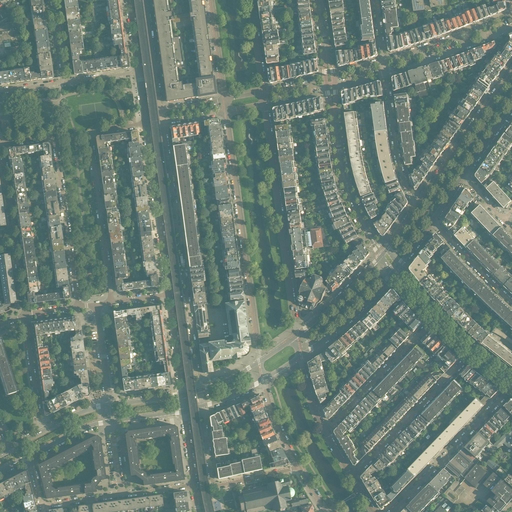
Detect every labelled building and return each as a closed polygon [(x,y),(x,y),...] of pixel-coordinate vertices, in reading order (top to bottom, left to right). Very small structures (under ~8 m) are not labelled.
[(174,20),(173,16),(173,12),(171,12),(169,0),(152,0),(153,5),(153,7),(153,8),(154,8),(154,15),(155,15),(155,17),(155,20),(156,23),(156,25),(156,28),(157,30),(157,32),(157,33),(158,40),(158,41),(158,43),(159,48),(160,53),(160,55),(161,63),(161,64),(161,65),(162,69),(162,70),(163,75),(163,77),(164,84),(166,99),(166,101),(168,102),(174,101),(173,100),(177,99),(178,101),(184,99),(191,98),(189,85),(182,86),(182,82),(181,82),(179,68),(184,67),(180,37),(175,38),(173,23),(172,20),(174,20)] [(205,10),(204,7),(202,0),(189,0),(192,13),(189,14),(180,15),(173,16),(174,20),(172,20),(173,23),(182,22),(184,23),(186,23),(188,24),(189,24),(191,24),(193,24),(195,24),(197,24),(198,24),(200,23),(202,22),(203,21),(204,20),(204,18),(205,18),(205,15),(206,15),(205,13),(204,10),(205,10)] [(373,25),(371,12),(369,0),(356,0),(357,1),(358,0),(361,21),(356,22),(354,22),(354,28),(357,28),(357,27),(360,27),(373,25)] [(441,0),(412,0),(414,11),(424,10),(422,0),(430,0),(431,7),(443,5),(441,0)] [(505,2),(498,3),(498,5),(495,7),(498,13),(505,10),(506,8),(505,2)] [(44,6),(31,8),(33,20),(45,18),(44,10),(44,9),(44,6)] [(482,6),(480,7),(484,19),(489,17),(486,9),(485,6),(482,8),(482,6)] [(397,18),(397,13),(396,7),(383,9),(384,20),(397,18)] [(484,19),(480,7),(475,9),(475,11),(479,21),(484,19)] [(488,9),(486,9),(489,17),(498,13),(495,7),(491,8),(490,8),(488,9)] [(479,21),(475,11),(472,12),(472,10),(469,11),(474,23),(479,21)] [(474,23),(469,11),(467,12),(468,13),(465,15),(469,25),(474,23)] [(275,12),(260,14),(261,17),(260,18),(260,19),(261,20),(276,18),(275,12)] [(469,25),(465,15),(464,13),(459,15),(464,27),(469,25)] [(464,27),(459,15),(454,17),(454,18),(458,29),(464,27)] [(45,18),(33,20),(34,31),(47,30),(47,27),(46,27),(45,18)] [(211,62),(211,57),(210,51),(210,49),(210,47),(209,47),(209,46),(209,44),(209,41),(208,41),(208,35),(207,30),(207,28),(207,25),(206,25),(206,24),(205,18),(204,18),(204,20),(203,21),(202,22),(200,23),(198,24),(197,24),(195,24),(193,24),(193,26),(194,32),(195,37),(196,42),(196,48),(197,53),(198,59),(198,64),(199,69),(201,80),(199,80),(196,80),(196,84),(189,85),(191,98),(198,97),(204,96),(208,96),(214,95),(216,94),(215,93),(213,72),(213,70),(212,70),(212,67),(212,65),(212,63),(211,63),(211,62)] [(276,18),(261,20),(262,23),(261,24),(261,25),(262,26),(276,24),(276,18)] [(399,28),(398,23),(397,18),(384,20),(386,29),(387,37),(394,36),(394,33),(392,33),(391,29),(399,28)] [(458,29),(454,18),(449,20),(453,31),(458,29)] [(18,37),(16,19),(11,20),(12,23),(8,24),(8,23),(4,23),(4,27),(1,27),(1,26),(0,25),(0,44),(3,44),(3,42),(11,41),(10,38),(18,37)] [(441,22),(439,23),(443,35),(448,33),(444,22),(444,20),(440,21),(441,22)] [(449,20),(444,22),(448,33),(453,31),(449,20)] [(436,24),(433,25),(438,37),(443,35),(439,23),(438,22),(435,23),(436,24)] [(431,26),(428,26),(432,38),(438,37),(433,25),(433,23),(430,24),(431,26)] [(276,24),(262,26),(262,29),(262,30),(262,31),(262,32),(263,32),(277,30),(276,24)] [(375,39),(374,30),(373,25),(360,27),(362,41),(369,40),(375,39)] [(432,38),(428,26),(426,27),(425,26),(423,27),(423,28),(427,40),(432,38)] [(420,28),(418,29),(422,42),(427,40),(423,28),(420,29),(420,28)] [(286,29),(277,30),(263,32),(264,40),(280,37),(279,33),(286,32),(286,29)] [(422,42),(418,29),(412,30),(417,44),(419,43),(420,43),(421,43),(422,42)] [(47,30),(34,31),(36,44),(49,42),(48,39),(48,38),(47,36),(47,34),(47,33),(47,30)] [(417,44),(412,30),(407,32),(412,45),(414,45),(415,45),(416,45),(417,44)] [(412,45),(407,32),(403,33),(406,47),(409,46),(410,47),(411,46),(411,45),(412,45)] [(394,36),(387,37),(388,51),(390,52),(396,51),(394,36)] [(280,37),(264,40),(265,46),(278,45),(288,43),(287,40),(280,41),(280,37)] [(369,40),(369,44),(371,58),(376,56),(377,55),(375,39),(369,40)] [(49,42),(36,44),(38,56),(50,54),(49,45),(49,42)] [(492,48),(494,49),(496,46),(495,45),(494,42),(485,46),(484,45),(482,46),(482,47),(481,47),(485,55),(486,56),(492,48)] [(511,47),(507,44),(503,49),(511,55),(511,47)] [(125,45),(118,46),(118,50),(120,51),(120,54),(120,56),(127,56),(125,45)] [(481,47),(475,49),(480,60),(482,59),(481,56),(485,55),(481,47)] [(316,54),(315,48),(303,50),(304,55),(311,54),(311,57),(313,57),(313,54),(316,54)] [(511,56),(511,55),(503,49),(502,48),(498,53),(509,61),(509,60),(510,60),(511,58),(511,56)] [(475,49),(470,51),(475,62),(480,60),(475,49)] [(78,56),(79,55),(79,50),(71,51),(72,53),(71,54),(71,56),(72,56),(72,58),(72,60),(73,60),(73,63),(79,62),(78,56)] [(470,51),(465,53),(470,65),(472,65),(472,66),(476,65),(475,62),(470,51)] [(465,53),(460,55),(464,67),(470,65),(465,53)] [(509,61),(498,53),(495,57),(497,58),(496,59),(505,65),(509,61)] [(50,54),(38,56),(39,67),(52,66),(52,63),(51,62),(50,54)] [(460,55),(455,57),(459,69),(464,67),(460,55)] [(127,56),(120,56),(120,57),(121,68),(125,68),(125,69),(127,68),(128,67),(127,56)] [(455,57),(449,59),(454,71),(459,69),(455,57)] [(505,65),(496,59),(497,58),(495,57),(492,61),(503,69),(503,68),(504,68),(505,66),(505,65)] [(449,59),(444,61),(449,73),(454,71),(449,59)] [(444,61),(439,62),(443,75),(449,73),(444,61)] [(503,69),(492,61),(489,65),(491,66),(490,67),(499,73),(503,69)] [(80,62),(79,62),(73,63),(75,75),(76,75),(78,75),(78,74),(81,74),(80,62)] [(439,62),(434,64),(439,79),(444,77),(444,76),(443,75),(439,62)] [(434,64),(429,66),(434,80),(439,79),(434,64)] [(499,73),(490,67),(491,66),(489,65),(486,70),(497,77),(497,76),(498,76),(499,74),(499,73)] [(52,66),(39,67),(40,73),(40,74),(41,79),(42,79),(42,80),(45,80),(45,79),(48,78),(49,79),(52,79),(52,78),(53,78),(52,69),(52,66)] [(429,66),(423,68),(428,81),(428,82),(431,89),(436,87),(434,80),(429,66)] [(274,68),(268,69),(269,82),(270,83),(269,83),(270,84),(271,83),(276,82),(274,68)] [(416,70),(408,73),(413,86),(415,94),(418,92),(421,101),(429,98),(424,84),(428,82),(428,81),(423,68),(416,70)] [(497,77),(486,70),(483,74),(485,75),(484,75),(493,82),(497,77)] [(33,73),(29,73),(30,81),(41,79),(40,74),(37,74),(36,74),(34,74),(33,73)] [(408,73),(403,74),(407,87),(413,86),(408,73)] [(401,75),(397,76),(401,89),(403,88),(407,87),(403,74),(401,75)] [(493,82),(484,75),(485,75),(483,74),(480,78),(490,86),(491,85),(493,83),(493,82)] [(393,77),(392,79),(394,91),(401,89),(397,76),(393,77)] [(490,86),(480,78),(479,77),(476,81),(487,90),(489,88),(490,87),(490,86)] [(379,81),(375,83),(377,97),(383,96),(381,83),(379,81)] [(487,90),(476,81),(473,86),(474,86),(484,94),(485,92),(486,92),(487,91),(487,90)] [(484,94),(474,86),(470,91),(481,98),(484,94)] [(481,98),(470,91),(467,96),(477,103),(481,98)] [(477,103),(467,96),(466,95),(463,100),(474,108),(477,103)] [(474,108),(463,100),(459,104),(461,105),(471,113),(474,108)] [(384,103),(377,103),(376,104),(371,104),(373,119),(385,117),(384,103)] [(471,113),(461,105),(459,108),(458,107),(456,109),(467,117),(471,113)] [(409,109),(397,110),(399,125),(413,123),(413,122),(411,122),(409,109)] [(467,117),(456,109),(455,111),(456,112),(454,114),(464,121),(467,117)] [(344,113),(345,116),(344,116),(344,118),(345,118),(345,121),(357,119),(356,112),(345,113),(344,113)] [(464,121),(454,114),(453,113),(450,118),(461,126),(464,121)] [(326,125),(325,119),(316,120),(315,116),(313,116),(314,121),(311,121),(312,124),(313,124),(313,126),(326,125)] [(385,117),(373,119),(374,123),(373,124),(373,128),(374,128),(375,133),(387,131),(385,117)] [(461,126),(450,118),(448,120),(450,121),(448,124),(457,131),(461,126)] [(358,126),(357,119),(345,121),(346,123),(345,123),(345,125),(346,125),(346,128),(358,126)] [(413,123),(399,125),(401,139),(413,137),(412,132),(414,132),(413,123)] [(457,131),(448,124),(447,124),(444,128),(454,136),(456,134),(457,132),(457,131)] [(182,138),(181,126),(175,126),(177,139),(178,142),(183,142),(183,139),(179,140),(178,138),(182,138)] [(359,133),(358,126),(346,128),(347,130),(346,130),(346,132),(347,132),(347,134),(359,133)] [(454,136),(444,128),(441,133),(451,141),(452,138),(453,138),(454,137),(454,136)] [(387,131),(375,133),(376,140),(376,143),(388,141),(388,139),(387,131)] [(135,132),(130,133),(131,139),(130,139),(131,143),(138,142),(138,141),(139,141),(138,140),(138,139),(137,133),(135,132)] [(360,140),(359,133),(347,134),(348,137),(347,137),(347,139),(348,139),(348,141),(360,140)] [(451,141),(441,133),(437,138),(448,145),(449,143),(450,143),(451,142),(450,141),(451,141)] [(511,139),(505,134),(501,139),(511,146),(511,145),(511,139)] [(102,137),(98,137),(97,137),(97,139),(96,139),(97,146),(97,148),(98,148),(98,149),(104,148),(104,143),(103,143),(102,137)] [(413,137),(401,139),(402,149),(403,154),(415,152),(414,149),(415,149),(414,142),(413,137)] [(448,145),(437,138),(434,143),(444,150),(446,148),(447,146),(448,145)] [(501,139),(498,144),(509,151),(511,147),(511,146),(501,139)] [(361,147),(360,140),(348,141),(348,144),(348,146),(349,146),(349,148),(361,147)] [(388,141),(376,143),(379,157),(391,155),(388,141)] [(292,143),(278,145),(279,148),(278,148),(278,150),(279,151),(293,149),(294,149),(293,145),(292,145),(292,143)] [(444,150),(434,143),(431,147),(441,155),(444,150)] [(47,144),(44,144),(43,144),(42,144),(42,145),(43,151),(43,156),(50,155),(51,154),(51,153),(50,152),(49,145),(47,144)] [(111,153),(110,147),(108,147),(107,144),(104,145),(105,148),(104,148),(98,149),(99,155),(111,153)] [(498,144),(494,148),(505,156),(509,151),(498,144)] [(189,166),(186,145),(182,146),(179,146),(178,146),(172,147),(175,162),(176,172),(189,170),(188,166),(189,166)] [(362,154),(361,147),(349,148),(349,151),(349,153),(350,153),(350,156),(362,154)] [(441,155),(431,147),(428,152),(438,159),(441,155)] [(494,148),(491,153),(502,161),(505,156),(494,148)] [(293,149),(279,151),(280,157),(294,155),(293,149)] [(415,152),(403,154),(404,160),(406,166),(407,165),(410,165),(413,165),(412,158),(415,157),(414,155),(415,154),(415,152)] [(438,159),(428,152),(425,156),(434,164),(438,159)] [(491,153),(487,158),(498,166),(502,161),(491,153)] [(363,161),(362,154),(350,156),(351,159),(350,159),(350,161),(351,161),(351,163),(363,161)] [(294,155),(280,157),(281,164),(295,162),(294,155)] [(391,155),(379,157),(383,174),(395,171),(391,157),(391,155)] [(434,164),(425,156),(421,161),(423,163),(431,169),(434,164)] [(487,158),(484,163),(495,171),(498,166),(487,158)] [(225,161),(212,162),(211,162),(212,169),(226,167),(225,161)] [(364,167),(363,161),(351,163),(352,165),(351,166),(352,168),(353,170),(364,167)] [(295,162),(281,164),(280,165),(280,166),(281,167),(281,170),(295,168),(295,166),(296,166),(296,162),(295,162)] [(418,166),(415,170),(424,178),(426,176),(427,175),(427,174),(428,173),(429,172),(430,171),(431,169),(423,163),(420,168),(418,166)] [(484,163),(480,168),(490,175),(491,176),(495,171),(484,163)] [(366,173),(364,167),(353,170),(353,172),(353,175),(354,174),(354,177),(366,173)] [(295,168),(281,170),(282,171),(281,171),(281,173),(282,173),(282,176),(296,174),(295,172),(297,172),(296,168),(295,168)] [(490,175),(480,168),(479,170),(478,170),(478,171),(478,172),(477,172),(486,179),(490,175)] [(424,178),(415,170),(412,175),(421,183),(424,178)] [(395,171),(383,174),(386,184),(386,183),(397,180),(395,171)] [(477,172),(475,175),(475,177),(484,186),(486,183),(484,181),(486,179),(477,172)] [(226,173),(212,175),(213,181),(227,180),(227,176),(227,174),(226,174),(226,173)] [(367,180),(366,173),(354,177),(355,179),(354,179),(355,181),(356,181),(356,183),(367,180)] [(296,174),(282,176),(282,177),(282,178),(282,179),(283,180),(283,182),(296,181),(296,179),(298,179),(297,174),(296,174)] [(192,190),(190,175),(177,177),(179,192),(192,190)] [(421,183),(412,175),(409,176),(411,182),(413,186),(415,190),(417,190),(421,183)] [(334,177),(320,180),(322,185),(323,185),(335,182),(334,177)] [(491,179),(484,186),(493,197),(504,208),(511,201),(504,193),(503,194),(500,191),(501,190),(491,179)] [(370,186),(367,180),(356,183),(357,186),(357,188),(358,188),(359,190),(370,186)] [(397,180),(386,183),(388,189),(400,185),(397,180)] [(296,181),(283,182),(283,183),(283,184),(283,185),(284,186),(284,189),(295,187),(299,187),(298,181),(297,181),(296,181)] [(335,182),(323,185),(324,187),(323,187),(324,191),(337,187),(335,182)] [(400,185),(388,189),(390,194),(395,192),(402,190),(400,185)] [(228,186),(214,187),(215,194),(229,192),(228,186)] [(372,192),(370,186),(359,190),(359,192),(359,195),(360,194),(361,197),(362,197),(361,196),(372,192)] [(337,187),(324,191),(325,194),(326,196),(338,193),(337,187)] [(477,201),(467,190),(467,189),(465,189),(465,190),(462,194),(472,201),(474,202),(475,203),(477,201)] [(194,206),(192,195),(192,190),(179,192),(181,208),(194,206)] [(402,190),(395,192),(396,195),(395,197),(395,198),(405,207),(407,204),(408,202),(405,198),(402,190)] [(338,193),(326,196),(325,196),(327,202),(340,198),(339,195),(340,195),(339,194),(339,193),(338,193)] [(373,194),(362,198),(364,203),(375,199),(373,194)] [(472,201),(462,194),(460,196),(460,197),(459,198),(459,199),(468,205),(469,203),(471,204),(472,201)] [(340,198),(327,202),(329,207),(342,203),(341,201),(341,199),(340,198)] [(405,207),(395,198),(391,202),(392,203),(401,212),(405,207)] [(377,204),(375,199),(364,203),(366,208),(376,204),(377,204)] [(468,205),(459,199),(457,201),(456,202),(455,203),(456,204),(455,204),(464,210),(466,208),(467,208),(469,206),(468,205)] [(477,201),(470,212),(471,213),(480,205),(477,201)] [(344,208),(342,203),(329,207),(328,207),(330,211),(331,213),(344,208)] [(401,212),(392,203),(388,207),(398,217),(401,212)] [(376,204),(366,208),(368,213),(378,210),(376,204)] [(464,210),(455,204),(454,206),(453,207),(452,208),(452,209),(461,215),(463,212),(464,213),(466,211),(464,210)] [(502,228),(480,205),(471,213),(493,236),(502,228)] [(195,217),(194,211),(194,206),(181,208),(183,223),(196,221),(195,217)] [(398,217),(388,207),(384,211),(386,213),(394,222),(398,217)] [(333,218),(346,213),(344,208),(331,213),(333,218)] [(461,216),(461,215),(452,209),(449,214),(458,220),(461,216)] [(376,217),(377,216),(380,215),(378,211),(378,210),(368,213),(374,223),(377,221),(377,220),(378,219),(376,217)] [(394,222),(386,213),(384,211),(384,210),(381,213),(384,216),(382,218),(383,218),(391,227),(394,222)] [(218,213),(219,219),(232,217),(233,216),(232,214),(231,211),(218,213)] [(336,223),(348,217),(346,213),(333,218),(335,223),(336,223)] [(458,220),(449,214),(445,219),(455,225),(458,220)] [(348,217),(336,223),(337,226),(336,227),(337,230),(351,223),(348,217)] [(391,227),(383,218),(379,222),(387,231),(391,227)] [(443,222),(443,224),(449,230),(454,226),(455,225),(445,219),(443,222)] [(198,236),(196,226),(196,221),(183,223),(185,238),(198,236)] [(387,231),(379,222),(374,225),(381,236),(384,236),(387,231)] [(342,234),(353,228),(351,223),(337,230),(338,233),(339,232),(341,234),(342,234)] [(233,224),(220,225),(220,232),(234,230),(234,229),(234,227),(233,224)] [(302,229),(290,230),(292,251),(304,250),(301,231),(310,230),(313,249),(330,246),(323,226),(302,229)] [(454,226),(449,230),(453,235),(459,230),(454,226)] [(345,239),(356,232),(353,228),(342,234),(341,234),(342,237),(343,239),(345,239)] [(463,228),(454,236),(464,246),(466,248),(474,241),(463,228)] [(511,238),(508,235),(502,228),(493,236),(491,238),(494,240),(495,239),(498,242),(497,243),(500,246),(501,245),(503,247),(511,238)] [(234,230),(220,232),(221,238),(235,236),(235,235),(235,233),(234,233),(234,230)] [(356,232),(345,239),(346,242),(345,242),(346,244),(351,242),(352,241),(359,237),(356,232)] [(448,246),(437,234),(436,234),(435,234),(434,235),(434,237),(433,238),(440,246),(444,250),(448,246)] [(200,256),(199,246),(198,236),(185,238),(189,268),(202,266),(201,256),(200,256)] [(235,236),(221,238),(220,238),(221,244),(236,242),(236,241),(236,240),(235,239),(235,236)] [(430,241),(429,242),(430,243),(436,250),(440,246),(433,238),(432,240),(432,239),(431,240),(430,241)] [(511,238),(503,247),(505,249),(504,250),(507,254),(508,252),(510,254),(511,255),(511,256),(511,257),(511,258),(511,238)] [(480,263),(488,254),(478,244),(475,240),(474,241),(466,248),(480,263)] [(236,242),(221,244),(222,251),(237,249),(237,248),(237,247),(237,246),(236,246),(236,242)] [(365,247),(362,243),(356,247),(357,249),(365,258),(369,255),(369,254),(369,253),(365,247)] [(426,246),(426,247),(427,248),(433,255),(437,251),(436,250),(430,243),(429,244),(428,244),(427,245),(426,246)] [(441,259),(451,249),(448,246),(444,250),(443,251),(440,254),(442,255),(440,258),(441,259)] [(423,250),(422,251),(430,259),(434,255),(433,255),(427,248),(425,249),(425,248),(424,249),(423,250)] [(237,249),(222,251),(222,257),(237,255),(237,254),(238,254),(238,253),(237,252),(237,249)] [(365,258),(357,249),(354,252),(353,253),(361,263),(365,258)] [(457,256),(451,249),(441,259),(445,263),(445,262),(452,269),(460,260),(457,256)] [(422,251),(419,256),(428,265),(432,262),(430,259),(422,251)] [(361,263),(353,253),(348,258),(357,267),(361,263)] [(9,254),(1,255),(0,255),(0,266),(1,266),(1,268),(11,267),(9,254)] [(488,254),(480,263),(483,266),(491,258),(488,254)] [(237,255),(222,257),(223,263),(225,263),(238,261),(239,260),(238,259),(238,258),(237,255)] [(419,256),(410,267),(410,268),(409,268),(409,269),(410,270),(410,271),(420,283),(429,276),(425,270),(429,266),(428,265),(419,256)] [(357,267),(348,258),(344,262),(353,272),(357,267)] [(491,258),(483,266),(484,268),(486,269),(495,261),(491,258)] [(353,272),(344,262),(342,260),(338,265),(339,266),(340,267),(349,276),(353,272)] [(465,282),(474,274),(469,269),(460,260),(452,269),(465,282)] [(225,263),(225,267),(224,267),(224,270),(225,270),(239,268),(238,261),(225,263)] [(310,261),(308,261),(295,263),(296,266),(295,266),(295,268),(296,269),(295,269),(309,267),(311,267),(310,261)] [(495,261),(486,269),(493,276),(501,268),(498,264),(495,261)] [(435,273),(443,265),(440,263),(434,269),(429,265),(428,267),(435,273)] [(349,276),(340,267),(339,266),(337,268),(338,269),(335,271),(345,281),(349,276)] [(12,279),(11,267),(1,268),(2,270),(0,270),(1,278),(3,278),(3,280),(12,279)] [(442,268),(452,278),(453,277),(444,267),(442,268)] [(239,268),(225,270),(227,278),(240,276),(239,268)] [(501,268),(493,276),(496,280),(505,271),(501,268)] [(331,291),(327,286),(326,287),(323,283),(323,281),(324,281),(324,280),(323,280),(322,278),(323,278),(322,277),(322,278),(316,274),(315,274),(313,274),(312,275),(311,276),(312,276),(308,277),(308,275),(310,275),(309,271),(306,271),(306,270),(295,272),(296,278),(300,277),(301,282),(303,283),(299,292),(300,293),(299,294),(300,297),(299,300),(300,305),(302,305),(301,306),(302,307),(302,306),(304,307),(304,308),(305,307),(307,308),(307,309),(308,309),(308,308),(310,309),(309,310),(310,310),(311,309),(313,310),(316,307),(318,304),(320,302),(321,301),(325,291),(329,293),(331,291)] [(345,281),(335,271),(332,274),(331,273),(329,275),(340,285),(345,281)] [(500,283),(508,275),(509,273),(508,272),(507,273),(505,271),(496,280),(500,283)] [(481,281),(476,276),(474,274),(465,282),(472,289),(481,281)] [(156,275),(149,276),(150,280),(151,287),(156,286),(157,285),(158,285),(157,279),(157,278),(157,277),(156,275)] [(340,285),(329,275),(328,275),(329,276),(325,281),(328,284),(327,286),(331,291),(331,290),(333,292),(337,288),(338,288),(339,287),(339,286),(340,285)] [(504,287),(511,278),(510,276),(508,275),(500,283),(504,287)] [(430,276),(421,284),(422,286),(424,288),(434,280),(430,276)] [(469,292),(455,278),(453,280),(466,293),(465,294),(466,295),(469,292)] [(12,279),(3,280),(4,282),(2,282),(2,283),(3,290),(5,290),(5,292),(14,291),(12,279)] [(123,279),(116,279),(116,281),(115,281),(115,283),(116,283),(117,290),(119,291),(123,291),(122,284),(123,284),(123,279)] [(150,280),(141,281),(142,288),(151,287),(150,280)] [(424,288),(428,292),(437,284),(434,280),(424,288)] [(141,281),(132,283),(132,290),(142,288),(141,281)] [(491,291),(481,281),(472,289),(475,293),(473,295),(474,297),(477,294),(479,296),(477,298),(479,299),(481,297),(483,299),(491,291)] [(132,283),(123,284),(122,284),(123,291),(132,290),(132,283)] [(428,292),(432,296),(441,288),(437,284),(428,292)] [(70,297),(69,290),(69,289),(69,288),(68,287),(68,286),(61,287),(62,292),(63,299),(64,299),(65,299),(68,298),(69,297),(70,297)] [(441,288),(432,296),(436,300),(445,292),(441,288)] [(400,304),(403,301),(393,290),(391,290),(388,293),(396,301),(400,304)] [(16,303),(15,297),(14,291),(5,292),(5,294),(4,294),(5,302),(6,302),(5,304),(7,304),(9,308),(16,307),(15,306),(15,304),(16,304),(16,303)] [(242,291),(229,293),(226,293),(227,298),(228,298),(228,300),(243,298),(243,296),(244,295),(244,294),(243,294),(242,291)] [(493,311),(502,301),(491,291),(483,299),(482,300),(484,302),(485,301),(487,303),(486,304),(488,306),(493,311)] [(62,292),(53,294),(54,300),(63,299),(62,292)] [(445,292),(436,300),(439,305),(448,296),(445,292)] [(34,293),(28,293),(28,294),(27,295),(27,296),(28,297),(29,302),(30,303),(31,303),(34,303),(35,303),(36,303),(35,296),(34,293)] [(388,293),(385,297),(392,305),(396,301),(388,293)] [(448,296),(439,305),(443,309),(452,300),(448,296)] [(385,297),(381,301),(389,309),(392,305),(385,297)] [(452,300),(443,309),(445,310),(447,313),(457,304),(452,300)] [(208,344),(199,345),(200,351),(200,355),(203,373),(205,373),(206,373),(213,372),(211,361),(213,361),(215,361),(216,360),(221,360),(222,360),(230,359),(233,358),(233,359),(240,358),(240,357),(244,357),(245,356),(246,356),(247,355),(248,354),(248,353),(249,352),(249,351),(250,350),(250,349),(249,345),(250,345),(249,338),(248,338),(245,316),(246,316),(244,301),(237,302),(236,302),(233,303),(232,302),(232,303),(231,303),(225,304),(229,333),(230,333),(230,335),(233,337),(233,340),(231,343),(228,343),(225,342),(223,342),(223,341),(208,343),(208,344)] [(381,301),(380,302),(377,305),(385,313),(389,309),(381,301)] [(398,315),(407,306),(403,301),(400,304),(399,306),(393,312),(395,313),(398,315)] [(511,312),(511,310),(506,305),(502,301),(493,311),(495,312),(496,311),(498,313),(497,314),(498,315),(499,314),(501,316),(500,317),(502,319),(503,318),(505,320),(511,312)] [(7,304),(5,304),(1,305),(4,312),(4,313),(7,311),(10,310),(9,308),(7,304)] [(204,304),(194,305),(195,312),(197,324),(196,324),(197,331),(207,330),(206,323),(204,311),(205,311),(204,304)] [(457,304),(447,313),(452,317),(460,308),(461,308),(457,304)] [(377,305),(373,309),(382,318),(386,314),(385,313),(377,305)] [(411,310),(407,306),(398,315),(397,316),(401,320),(402,319),(411,310)] [(148,307),(139,309),(140,317),(144,316),(144,314),(145,314),(145,313),(148,313),(148,307)] [(460,308),(452,317),(456,321),(464,312),(460,308)] [(134,309),(125,311),(126,316),(130,315),(130,316),(131,316),(131,318),(135,317),(134,309)] [(373,309),(369,313),(377,321),(378,322),(382,318),(373,309)] [(415,315),(411,310),(402,319),(406,324),(415,315)] [(464,312),(456,321),(460,325),(468,316),(464,312)] [(511,327),(511,312),(505,320),(503,322),(505,324),(506,322),(510,326),(509,328),(510,329),(511,327)] [(377,321),(369,313),(368,313),(366,315),(365,317),(378,330),(379,328),(376,325),(378,322),(377,321)] [(415,315),(406,324),(409,328),(418,319),(415,315)] [(468,316),(460,325),(462,327),(464,329),(473,320),(468,316)] [(79,317),(74,317),(73,317),(74,330),(75,330),(75,332),(81,331),(79,317)] [(378,330),(365,317),(361,321),(370,330),(372,328),(376,332),(378,330)] [(418,319),(409,328),(413,332),(421,324),(421,322),(418,319)] [(473,320),(464,329),(468,333),(477,324),(473,320)] [(370,330),(361,321),(357,324),(364,332),(366,334),(370,330)] [(364,332),(357,324),(352,328),(360,336),(361,338),(362,339),(366,334),(364,332)] [(477,324),(468,333),(472,337),(481,328),(477,324)] [(408,337),(413,332),(409,328),(407,330),(403,326),(400,329),(408,337)] [(511,344),(511,340),(495,327),(492,332),(495,334),(498,335),(504,339),(507,341),(510,343),(511,344)] [(360,336),(352,328),(348,332),(357,342),(361,338),(360,336)] [(481,328),(472,337),(477,341),(485,331),(481,328)] [(408,337),(400,329),(396,333),(405,341),(408,337)] [(207,330),(197,331),(198,338),(208,337),(207,330)] [(81,335),(81,331),(75,332),(75,335),(73,337),(73,338),(72,338),(72,342),(83,341),(82,334),(81,335)] [(485,331),(477,341),(481,344),(489,335),(485,331)] [(357,342),(348,332),(343,336),(351,346),(357,342)] [(429,332),(421,341),(423,343),(423,344),(424,346),(425,345),(434,335),(432,332),(429,332)] [(396,333),(394,335),(392,336),(401,344),(405,341),(396,333)] [(434,335),(425,345),(427,347),(427,348),(428,349),(438,339),(434,335)] [(511,354),(488,336),(489,335),(481,344),(510,367),(511,366),(511,354)] [(39,336),(34,337),(35,348),(42,347),(41,342),(40,342),(39,336)] [(351,346),(343,336),(338,340),(346,350),(347,350),(351,346)] [(392,336),(391,338),(389,340),(398,348),(401,344),(392,336)] [(0,370),(8,395),(16,393),(0,342),(0,341),(1,341),(0,339),(0,338),(0,370)] [(438,339),(428,349),(430,351),(431,350),(433,352),(442,343),(438,339)] [(346,350),(338,340),(337,342),(336,342),(335,343),(335,344),(334,344),(334,345),(342,355),(345,352),(346,350)] [(396,349),(388,342),(384,346),(392,354),(394,352),(394,353),(396,351),(395,351),(397,349),(396,349)] [(442,343),(433,352),(432,353),(434,355),(434,354),(437,356),(446,347),(442,343)] [(332,346),(331,346),(330,347),(330,348),(329,349),(337,359),(340,357),(341,358),(343,356),(342,355),(334,345),(332,346)] [(392,354),(384,346),(380,350),(388,358),(390,356),(390,357),(392,355),(391,355),(392,354)] [(426,355),(417,346),(413,349),(423,359),(426,355)] [(450,350),(446,347),(437,356),(441,360),(450,350)] [(325,353),(324,352),(329,360),(331,363),(337,359),(329,349),(328,349),(327,350),(326,351),(325,353)] [(419,362),(423,359),(413,349),(406,356),(415,365),(415,364),(416,365),(421,370),(424,367),(419,362)] [(388,358),(380,350),(377,354),(385,362),(386,360),(387,361),(388,359),(388,358)] [(455,354),(450,350),(441,360),(445,364),(455,354)] [(324,352),(319,356),(320,362),(321,362),(329,360),(324,352)] [(85,359),(84,353),(71,354),(72,361),(85,359)] [(385,362),(377,354),(373,358),(381,365),(382,364),(383,364),(384,363),(384,362),(385,362)] [(458,357),(455,354),(445,364),(450,368),(458,359),(458,357)] [(319,356),(309,363),(309,362),(308,364),(309,364),(310,369),(322,365),(321,362),(320,362),(319,356)] [(415,365),(406,356),(399,364),(408,372),(415,365)] [(50,364),(49,359),(49,358),(37,359),(38,366),(50,364)] [(381,365),(373,358),(369,362),(377,369),(379,368),(381,367),(380,366),(381,365)] [(159,361),(160,365),(163,364),(164,373),(170,373),(168,360),(159,361)] [(377,369),(369,362),(368,361),(366,363),(365,362),(363,363),(374,373),(377,369)] [(374,373),(363,363),(362,364),(363,366),(361,368),(370,377),(374,373)] [(413,377),(408,372),(399,364),(396,367),(405,375),(410,381),(413,377)] [(445,373),(450,368),(445,364),(442,366),(440,369),(445,373)] [(129,365),(121,366),(122,379),(128,378),(126,369),(130,369),(129,365)] [(322,365),(310,369),(310,371),(310,372),(310,373),(311,374),(311,375),(323,370),(322,365)] [(405,375),(396,367),(389,374),(398,382),(405,375)] [(467,367),(459,375),(463,379),(472,369),(469,367),(467,367)] [(366,381),(356,371),(354,368),(353,370),(355,372),(356,373),(354,375),(363,384),(366,381)] [(370,377),(361,368),(359,370),(357,369),(356,371),(366,381),(370,377)] [(467,382),(476,373),(472,369),(463,379),(467,382)] [(87,370),(74,372),(74,374),(76,374),(76,376),(78,376),(78,378),(80,378),(88,377),(87,370)] [(323,370),(311,375),(312,377),(311,378),(312,379),(313,380),(323,376),(325,376),(323,370)] [(170,373),(164,373),(163,373),(163,374),(164,387),(168,386),(171,385),(170,373)] [(395,425),(407,411),(412,406),(413,407),(414,405),(416,403),(418,402),(417,401),(435,383),(435,384),(437,382),(436,382),(440,377),(439,376),(438,376),(437,376),(436,376),(435,376),(434,377),(430,373),(362,443),(366,447),(366,448),(365,448),(365,449),(365,450),(365,451),(365,452),(366,453),(367,454),(371,449),(371,450),(373,448),(372,448),(390,430),(392,429),(391,428),(393,426),(394,427),(395,425)] [(472,385),(481,376),(476,373),(467,382),(466,383),(470,387),(472,385)] [(163,374),(156,375),(158,387),(161,386),(161,387),(164,387),(163,374)] [(404,387),(398,382),(389,374),(386,377),(395,386),(400,391),(404,387)] [(149,375),(142,376),(144,389),(148,388),(148,389),(151,388),(149,375)] [(156,375),(149,375),(151,388),(155,388),(154,387),(158,387),(156,375)] [(363,384),(354,375),(351,378),(350,376),(349,378),(359,388),(363,384)] [(142,376),(136,377),(137,390),(141,390),(141,389),(144,389),(142,376)] [(323,376),(313,380),(313,382),(314,385),(325,382),(323,376)] [(485,379),(481,376),(472,385),(476,389),(476,388),(485,379)] [(88,377),(80,378),(81,385),(81,387),(89,386),(88,377)] [(136,377),(129,378),(131,391),(134,390),(134,391),(137,390),(136,377)] [(390,390),(395,386),(386,377),(373,391),(381,399),(388,392),(390,390)] [(129,378),(128,378),(122,379),(124,391),(131,391),(129,378)] [(359,388),(349,378),(347,379),(348,380),(346,383),(355,392),(359,388)] [(480,392),(481,391),(489,383),(485,379),(476,388),(480,392)] [(462,388),(454,380),(450,384),(459,392),(459,391),(464,396),(467,392),(462,388)] [(325,382),(314,385),(315,387),(316,391),(327,387),(325,382)] [(355,392),(346,383),(344,385),(343,384),(342,386),(343,387),(352,395),(355,392)] [(486,394),(494,386),(489,383),(481,391),(484,394),(485,395),(486,394)] [(450,384),(444,390),(453,398),(454,399),(460,393),(459,392),(450,384)] [(81,387),(81,385),(79,385),(77,386),(83,397),(88,396),(89,395),(89,391),(89,390),(89,386),(81,387)] [(77,386),(72,389),(77,400),(83,397),(77,386)] [(486,394),(487,394),(491,398),(498,391),(499,391),(499,389),(498,389),(494,386),(486,394)] [(327,387),(316,391),(318,396),(325,393),(329,392),(327,387)] [(352,395),(343,387),(341,388),(340,388),(339,389),(340,391),(349,399),(352,395)] [(77,400),(72,389),(66,391),(72,403),(77,400)] [(453,398),(444,390),(438,397),(446,405),(453,398)] [(72,403),(66,391),(61,394),(67,405),(72,403)] [(349,399),(340,391),(337,395),(345,403),(349,399)] [(373,391),(369,395),(378,403),(382,399),(381,399),(373,391)] [(258,394),(249,399),(252,405),(261,401),(260,395),(260,394),(258,393),(258,394)] [(325,393),(318,396),(320,403),(325,399),(325,397),(326,397),(325,393)] [(67,405),(61,394),(56,397),(61,408),(67,405)] [(487,394),(480,402),(484,406),(491,398),(487,394)] [(345,403),(337,395),(333,399),(341,407),(345,403)] [(369,395),(366,398),(374,407),(378,403),(369,395)] [(61,408),(56,397),(50,400),(56,411),(61,408)] [(435,400),(443,409),(444,410),(446,408),(445,407),(447,405),(446,405),(438,397),(435,400)] [(366,398),(362,402),(371,411),(374,407),(366,398)] [(415,477),(454,437),(484,406),(480,402),(476,398),(435,441),(434,440),(433,441),(434,442),(408,469),(409,470),(415,477)] [(243,402),(240,403),(243,409),(249,406),(252,405),(249,399),(245,401),(244,400),(242,401),(243,402)] [(341,407),(333,399),(329,402),(337,410),(341,407)] [(510,413),(511,410),(511,399),(510,400),(502,409),(507,414),(507,415),(509,416),(510,413)] [(56,411),(50,400),(48,401),(47,401),(47,406),(51,414),(56,411)] [(443,409),(435,400),(431,404),(440,412),(441,413),(442,412),(441,411),(443,409)] [(47,401),(42,402),(43,409),(44,415),(46,416),(51,414),(47,406),(47,401)] [(261,401),(252,405),(249,406),(251,412),(263,407),(261,401)] [(337,410),(329,402),(326,406),(334,414),(337,410)] [(362,402),(358,406),(367,414),(371,411),(362,402)] [(243,409),(240,403),(238,404),(237,404),(236,405),(235,406),(239,416),(240,417),(244,416),(243,414),(245,413),(243,409)] [(440,412),(431,404),(428,407),(437,416),(438,417),(439,416),(438,414),(440,412)] [(235,406),(229,408),(234,418),(239,416),(235,406)] [(334,414),(326,406),(323,409),(327,419),(329,419),(334,414)] [(358,406),(355,410),(364,418),(367,414),(358,406)] [(265,410),(264,408),(263,407),(251,412),(254,418),(265,413),(264,410),(265,410)] [(428,407),(421,414),(430,422),(431,424),(432,422),(431,421),(433,419),(434,420),(436,419),(435,418),(437,416),(428,407)] [(229,408),(224,411),(229,420),(234,418),(229,408)] [(509,416),(507,415),(507,414),(502,409),(498,413),(506,421),(509,417),(509,416)] [(355,410),(351,413),(359,421),(360,422),(364,418),(355,410)] [(224,411),(218,413),(222,421),(223,423),(229,420),(224,411)] [(215,414),(213,415),(217,424),(222,421),(218,413),(216,413),(215,414)] [(265,413),(254,418),(253,418),(254,421),(253,422),(254,424),(256,424),(267,418),(265,413)] [(351,413),(348,417),(357,426),(359,424),(358,423),(359,421),(351,413)] [(507,422),(506,421),(498,413),(494,417),(503,426),(507,422)] [(421,414),(418,418),(426,426),(427,427),(429,426),(428,425),(430,422),(421,414)] [(218,426),(217,424),(213,415),(210,416),(209,416),(208,418),(209,418),(211,432),(221,430),(220,426),(218,426)] [(348,417),(344,421),(353,428),(355,426),(356,427),(357,426),(348,417)] [(494,417),(490,420),(499,429),(500,430),(503,426),(494,417)] [(267,418),(256,424),(258,429),(269,424),(267,418)] [(418,418),(414,421),(423,429),(424,430),(425,429),(424,428),(426,426),(418,418)] [(490,420),(487,424),(495,433),(499,429),(490,420)] [(353,428),(344,421),(343,421),(342,422),(342,423),(341,424),(347,430),(349,433),(352,430),(353,431),(354,429),(353,428)] [(414,421),(411,425),(419,433),(421,434),(422,433),(421,432),(423,429),(414,421)] [(269,424),(258,429),(257,431),(257,432),(259,432),(260,435),(272,430),(271,427),(271,426),(270,424),(269,424)] [(341,424),(335,430),(344,434),(347,430),(341,424)] [(487,424),(483,428),(492,437),(495,433),(487,424)] [(174,425),(165,426),(166,434),(167,434),(170,436),(170,437),(178,436),(177,427),(176,427),(174,425)] [(411,425),(408,428),(416,436),(417,437),(419,436),(418,435),(419,433),(411,425)] [(165,426),(155,428),(150,428),(151,437),(155,436),(155,438),(162,437),(162,435),(166,435),(166,434),(165,426)] [(482,450),(485,447),(488,450),(489,449),(492,453),(503,443),(511,450),(511,426),(511,427),(509,430),(508,431),(493,445),(488,441),(479,432),(464,448),(476,458),(482,450)] [(136,430),(137,438),(137,439),(141,438),(141,440),(148,439),(148,437),(151,437),(150,428),(136,430)] [(408,428),(405,431),(413,440),(414,441),(415,439),(414,438),(416,436),(408,428)] [(483,428),(479,432),(488,441),(492,437),(483,428)] [(136,430),(127,431),(127,432),(126,434),(125,434),(126,444),(134,443),(133,441),(135,438),(137,438),(136,430)] [(221,430),(211,432),(212,440),(225,438),(224,430),(221,430)] [(272,430),(260,435),(259,436),(260,438),(261,438),(257,440),(258,442),(262,440),(274,435),(273,433),(273,431),(272,430)] [(344,434),(335,430),(335,431),(334,433),(339,441),(345,437),(344,436),(345,435),(344,434)] [(405,431),(401,435),(410,444),(413,440),(405,431)] [(95,436),(84,442),(88,449),(90,445),(92,446),(93,447),(94,448),(102,447),(100,438),(97,436),(97,435),(95,436)] [(274,435),(262,440),(263,442),(264,446),(266,445),(277,441),(276,440),(277,439),(276,438),(275,438),(274,435)] [(401,435),(397,439),(406,448),(410,444),(401,435)] [(178,436),(170,437),(170,441),(169,441),(170,447),(171,447),(172,451),(180,450),(178,436)] [(345,437),(339,441),(342,445),(349,441),(350,440),(347,436),(345,437)] [(226,449),(225,443),(225,438),(212,440),(214,451),(226,449)] [(397,439),(394,443),(403,451),(406,448),(397,439)] [(277,441),(266,445),(269,453),(270,453),(281,449),(280,448),(280,447),(280,446),(279,445),(278,444),(278,443),(278,442),(277,441)] [(349,441),(342,445),(345,450),(352,446),(349,441)] [(84,442),(70,449),(74,456),(78,455),(78,456),(84,452),(84,451),(88,449),(84,442)] [(134,443),(126,444),(128,458),(136,457),(136,453),(137,453),(136,446),(135,446),(134,443)] [(394,443),(390,447),(399,455),(403,451),(394,443)] [(352,446),(345,450),(348,456),(353,452),(355,451),(353,448),(354,447),(353,445),(352,446)] [(94,459),(95,463),(104,462),(102,447),(94,448),(93,448),(93,452),(92,452),(93,459),(94,459)] [(390,447),(386,450),(395,459),(399,455),(390,447)] [(479,461),(476,458),(464,448),(446,466),(459,477),(461,475),(464,478),(477,464),(479,461)] [(70,449),(62,453),(57,455),(61,463),(65,461),(65,462),(72,459),(71,458),(74,456),(70,449)] [(261,470),(257,449),(251,450),(252,458),(241,460),(241,462),(243,474),(258,470),(261,470)] [(281,449),(270,453),(272,457),(283,453),(282,451),(281,449)] [(180,450),(172,451),(172,455),(171,455),(172,461),(173,461),(174,464),(182,463),(180,450)] [(386,450),(383,454),(391,463),(395,459),(386,450)] [(497,455),(503,459),(506,454),(501,450),(497,455)] [(359,461),(353,452),(348,456),(353,465),(353,466),(355,466),(355,465),(359,461)] [(283,453),(272,457),(274,462),(286,458),(285,456),(284,456),(283,453)] [(383,454),(378,459),(386,466),(387,467),(391,463),(383,454)] [(57,455),(44,462),(48,468),(48,470),(52,468),(52,469),(59,466),(58,465),(61,463),(57,455)] [(136,457),(128,458),(130,473),(138,471),(138,465),(139,464),(138,461),(137,461),(136,457)] [(286,458),(274,462),(269,463),(270,468),(287,464),(288,462),(286,458)] [(500,466),(491,458),(490,458),(485,464),(495,472),(500,466)] [(373,464),(379,469),(380,470),(381,469),(382,470),(386,466),(378,459),(373,464)] [(44,462),(38,465),(41,478),(49,476),(48,472),(47,471),(46,469),(48,468),(44,462)] [(96,470),(97,476),(97,477),(105,476),(104,462),(95,463),(95,467),(94,467),(94,470),(96,470)] [(229,464),(229,465),(231,476),(243,474),(241,462),(229,464)] [(182,463),(174,464),(175,471),(176,473),(177,481),(184,480),(182,463)] [(373,464),(369,468),(367,470),(371,474),(375,472),(377,472),(379,469),(373,464)] [(500,511),(511,498),(511,486),(502,478),(501,480),(493,473),(492,475),(488,472),(487,472),(477,464),(464,478),(476,488),(485,477),(488,479),(483,484),(496,495),(494,498),(492,496),(487,501),(493,507),(491,509),(494,511),(500,511)] [(229,465),(220,467),(222,478),(231,476),(229,465)] [(511,477),(511,476),(500,466),(495,472),(502,478),(511,486),(511,477)] [(444,469),(439,474),(447,480),(451,475),(444,469)] [(371,474),(367,470),(361,476),(361,477),(361,478),(361,479),(363,481),(364,484),(371,480),(369,478),(372,476),(370,475),(371,474)] [(415,477),(409,470),(408,470),(403,476),(409,483),(415,477)] [(31,486),(27,472),(25,471),(19,475),(25,487),(31,486)] [(140,471),(138,471),(130,473),(131,476),(136,475),(143,481),(143,486),(147,485),(146,477),(147,477),(147,476),(145,475),(146,474),(142,471),(141,471),(140,471)] [(161,475),(158,475),(159,484),(171,482),(169,474),(166,474),(166,473),(161,474),(161,475)] [(439,474),(436,477),(445,484),(445,485),(448,481),(447,480),(439,474)] [(19,475),(14,477),(21,490),(24,488),(25,487),(19,475)] [(150,477),(147,477),(146,477),(147,485),(159,484),(158,475),(154,476),(154,475),(149,475),(150,477)] [(49,476),(41,478),(45,494),(51,492),(53,489),(52,488),(51,486),(52,486),(51,480),(50,480),(49,476)] [(90,483),(91,485),(92,493),(96,492),(95,487),(101,480),(106,479),(105,476),(97,477),(97,476),(95,477),(94,478),(94,477),(91,481),(91,482),(90,483)] [(403,476),(397,482),(404,489),(409,483),(403,476)] [(14,477),(9,480),(15,493),(18,497),(23,495),(21,490),(14,477)] [(436,477),(432,481),(441,488),(445,484),(436,477)] [(367,488),(380,481),(381,480),(380,479),(377,480),(377,479),(375,480),(373,478),(371,480),(364,484),(367,488)] [(297,499),(296,497),(294,498),(293,497),(293,496),(294,496),(294,495),(294,494),(294,493),(294,492),(294,491),(293,490),(293,489),(292,489),(292,488),(291,488),(290,488),(290,486),(290,485),(291,485),(291,484),(292,484),(292,483),(292,482),(292,481),(291,481),(291,480),(290,480),(290,479),(289,479),(288,479),(284,479),(279,480),(279,481),(276,481),(275,479),(270,480),(271,482),(266,484),(266,486),(242,491),(241,491),(241,490),(240,490),(239,490),(238,490),(237,491),(237,492),(237,493),(238,496),(234,497),(238,511),(241,511),(240,511),(256,511),(272,508),(272,511),(277,510),(277,511),(282,511),(282,508),(284,508),(291,507),(292,508),(299,506),(300,506),(299,501),(298,498),(297,499)] [(9,480),(3,483),(10,495),(15,493),(9,480)] [(459,496),(465,489),(460,484),(456,480),(455,481),(454,482),(452,481),(450,482),(452,484),(450,486),(448,485),(447,486),(449,488),(448,490),(445,488),(444,489),(446,491),(444,493),(442,491),(440,493),(444,497),(447,499),(453,504),(454,503),(456,500),(458,500),(459,499),(458,499),(459,496)] [(380,488),(378,485),(381,483),(380,481),(367,488),(371,494),(380,488)] [(432,481),(429,484),(438,492),(441,488),(432,481)] [(404,489),(397,482),(391,488),(393,490),(398,495),(404,489)] [(3,483),(0,484),(0,489),(4,498),(10,495),(3,483)] [(81,486),(78,487),(79,495),(92,493),(91,485),(87,485),(87,484),(81,485),(81,486)] [(429,484),(418,496),(428,505),(440,493),(438,492),(429,484)] [(33,495),(31,486),(25,487),(24,488),(26,494),(25,494),(25,495),(25,496),(33,495)] [(68,488),(64,489),(65,496),(79,495),(78,487),(74,487),(74,486),(68,487),(68,488)] [(55,490),(53,489),(51,492),(45,494),(46,499),(65,496),(64,489),(60,489),(60,488),(57,489),(57,490),(55,490)] [(380,488),(371,494),(374,499),(384,491),(383,489),(381,490),(380,488)] [(390,494),(387,496),(392,501),(398,495),(393,490),(390,494)] [(384,491),(374,499),(375,501),(377,504),(386,497),(384,494),(385,493),(384,491)] [(33,495),(25,496),(23,497),(24,498),(23,499),(24,503),(34,500),(33,495)] [(162,495),(155,496),(156,506),(163,505),(162,495)] [(155,496),(148,497),(149,507),(156,506),(155,496)] [(387,496),(386,497),(377,504),(381,509),(382,509),(383,509),(383,508),(383,507),(390,502),(391,502),(392,501),(387,496)] [(420,511),(428,505),(418,496),(407,507),(411,511),(420,511)] [(148,497),(141,498),(142,508),(149,507),(148,497)] [(141,498),(134,499),(135,509),(142,508),(141,498)] [(134,499),(127,500),(128,510),(135,509),(134,499)] [(450,511),(452,507),(453,504),(447,499),(442,504),(435,511),(450,511)] [(34,500),(24,503),(22,503),(23,508),(36,505),(34,500)] [(127,500),(120,501),(121,511),(128,510),(127,500)] [(307,500),(299,501),(300,506),(299,506),(299,508),(301,508),(301,511),(312,511),(313,510),(313,509),(313,507),(312,506),(312,505),(308,506),(307,500)] [(120,501),(113,502),(114,511),(115,511),(121,511),(120,501)] [(212,509),(211,502),(211,501),(204,503),(205,503),(206,511),(213,510),(213,509),(212,509)] [(114,511),(113,502),(106,503),(107,511),(114,511)] [(433,511),(442,504),(439,502),(438,503),(429,511),(433,511)] [(107,511),(106,503),(99,504),(100,511),(107,511)]
